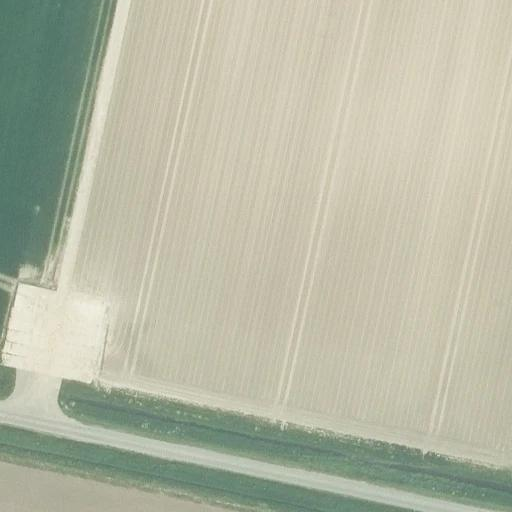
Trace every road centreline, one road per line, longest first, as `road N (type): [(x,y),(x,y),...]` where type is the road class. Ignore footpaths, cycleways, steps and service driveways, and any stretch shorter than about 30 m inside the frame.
road 1 (unclassified): [(0,416),(456,511)]
road 2 (track): [(62,292),(124,0)]
